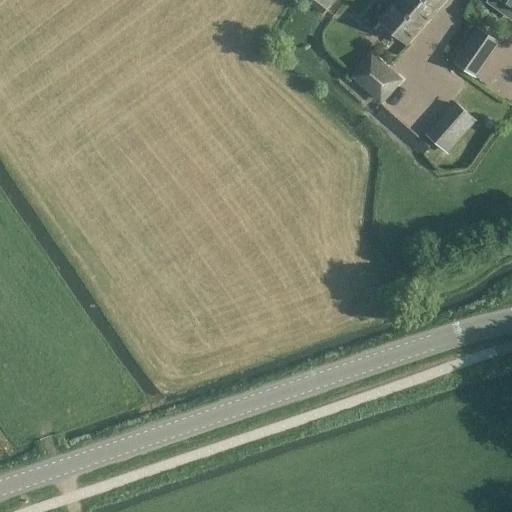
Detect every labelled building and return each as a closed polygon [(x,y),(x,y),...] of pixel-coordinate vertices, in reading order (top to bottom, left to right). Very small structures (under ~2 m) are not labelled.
[(314,0),(310,5),(324,16),(335,0),(314,0)] [(407,46),(446,0),(396,0),(378,21),(407,46)] [(511,0),(488,0),(488,1),(503,12),(508,4),(511,6),(511,0)] [(475,77),(500,42),(477,26),(453,61),(475,77)] [(382,104),(404,79),(372,51),(350,77),(382,104)] [(454,101),(427,133),(449,153),(477,121),(454,101)] [(422,155),(431,145),(385,103),(376,113),(422,155)]
